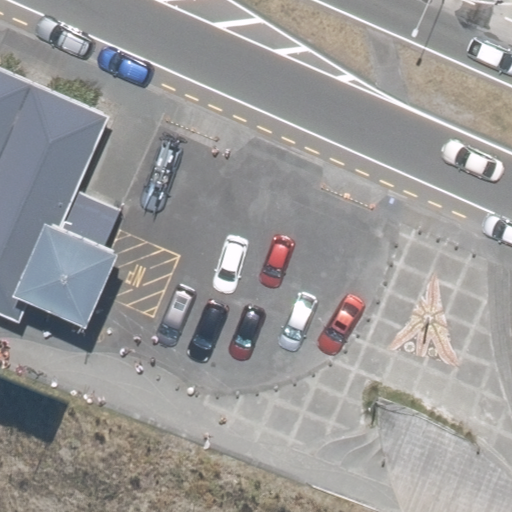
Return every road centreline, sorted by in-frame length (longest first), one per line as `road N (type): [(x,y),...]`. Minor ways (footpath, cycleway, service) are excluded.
road 1 (primary): [(511,187),(82,0)]
road 2 (primary): [(395,0),(511,51)]
